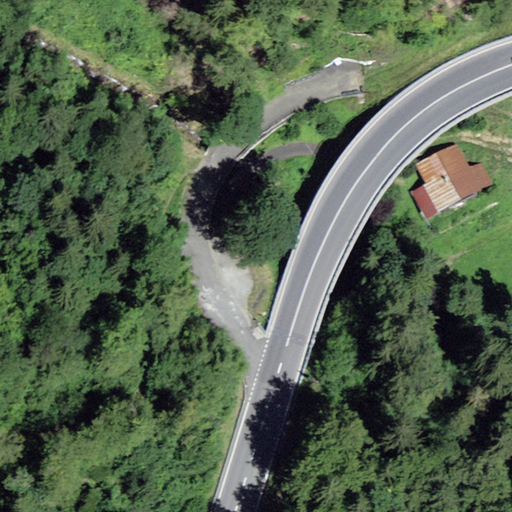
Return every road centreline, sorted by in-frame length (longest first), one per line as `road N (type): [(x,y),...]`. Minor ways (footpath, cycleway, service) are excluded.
road 1 (primary): [(511,69),(424,107),(362,162),(332,212),(275,384)]
road 2 (track): [(205,174),(190,165),(144,254),(133,306),(141,397),(119,413),(0,442)]
road 3 (unclassified): [(219,153),(188,220),(215,296),(275,384)]
road 4 (primary): [(275,384),(232,511)]
